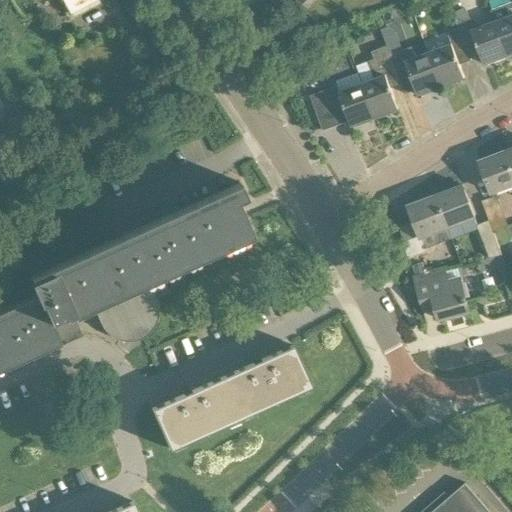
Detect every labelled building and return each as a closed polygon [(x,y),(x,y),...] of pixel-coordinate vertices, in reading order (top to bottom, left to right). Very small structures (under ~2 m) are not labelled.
[(61,0),(70,15),(99,0),(98,0),(61,0)] [(511,3),(491,11),(495,23),(508,57),(511,55),(511,3)] [(453,14),(459,30),(468,54),(478,50),(484,66),(508,57),(495,23),(472,31),(465,10),(453,14)] [(402,22),(384,29),(393,56),(411,49),(402,22)] [(428,53),(441,87),(465,79),(457,58),(468,54),(459,30),(449,33),(453,44),(428,53)] [(400,85),(391,60),(386,47),(371,52),(374,60),(367,62),(374,80),(362,84),(375,119),(378,118),(379,120),(396,113),(395,111),(398,110),(390,88),(400,85)] [(418,96),(441,87),(428,53),(405,62),(402,56),(391,60),(400,85),(412,80),(418,96)] [(121,79),(127,92),(139,86),(132,73),(121,79)] [(375,119),(362,84),(339,93),(337,87),(310,97),(323,132),(349,122),(351,128),(355,126),(356,129),(373,122),(372,120),(375,119)] [(511,186),(511,169),(506,152),(480,162),(492,195),(511,186)] [(436,196),(448,229),(476,218),(463,186),(436,196)] [(94,312),(101,326),(102,328),(104,331),(106,333),(108,335),(111,337),(113,339),(116,340),(119,341),(122,342),(125,342),(128,342),(132,342),(135,342),(138,341),(140,340),(143,338),(146,336),(148,335),(150,333),(151,331),(153,329),(154,328),(155,326),(156,324),(157,322),(157,319),(158,317),(158,315),(158,313),(158,311),(158,308),(157,306),(157,304),(156,302),(155,299),(158,298),(168,293),(158,272),(249,231),(237,203),(245,200),(241,190),(31,283),(39,300),(0,317),(0,363),(77,329),(74,321),(94,312)] [(420,239),(448,229),(436,196),(408,207),(415,224),(401,229),(409,257),(425,251),(420,239)] [(489,222),(493,232),(509,226),(498,197),(482,203),(489,222)] [(502,256),(493,232),(489,222),(479,226),(491,259),(502,256)] [(480,273),(504,267),(502,257),(478,263),(480,273)] [(416,275),(426,272),(423,263),(413,266),(416,275)] [(449,281),(446,270),(415,278),(424,310),(435,307),(439,320),(470,311),(461,278),(449,281)] [(221,378),(240,419),(310,387),(292,346),(260,361),(259,359),(255,361),(251,363),(252,364),(221,378)] [(240,419),(221,378),(191,392),(190,390),(186,392),(182,393),(183,395),(151,410),(170,450),(240,419)] [(490,511),(465,484),(432,511),(490,511)] [(136,511),(132,502),(110,511),(136,511)]
